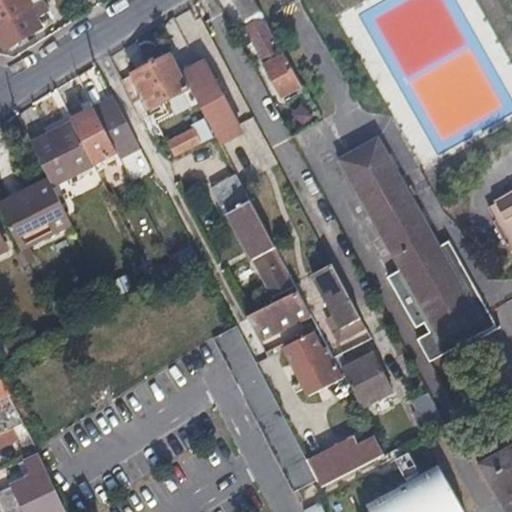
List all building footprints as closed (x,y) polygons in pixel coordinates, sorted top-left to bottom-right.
[(0,0),(0,24),(1,26),(0,26),(0,32),(6,45),(43,22),(30,0),(0,0)] [(262,8),(257,0),(236,0),(246,15),(262,8)] [(412,171),(511,122),(511,72),(476,0),(341,0),(345,7),(334,13),(412,171)] [(282,93),(302,83),(286,52),(283,54),(262,16),(245,25),(282,93)] [(139,111),(190,86),(187,81),(183,71),(176,58),(173,52),(122,77),(139,111)] [(205,59),(183,71),(187,81),(190,86),(205,115),(219,142),(242,131),(205,59)] [(116,94),(96,104),(118,149),(120,154),(141,142),(116,94)] [(96,104),(74,116),(76,121),(95,161),(118,149),(96,104)] [(34,145),(51,179),(54,185),(95,161),(76,121),(34,145)] [(177,152),(199,141),(192,126),(170,138),(177,152)] [(414,336),(428,361),(495,323),(488,310),(447,238),(438,244),(376,135),(338,157),(400,268),(387,275),(415,326),(423,321),(428,329),(414,336)] [(291,141),(273,147),(287,184),(304,178),(291,141)] [(269,248),(272,246),(261,224),(235,174),(210,187),(223,215),(227,213),(269,297),(289,287),(269,248)] [(51,179),(0,203),(0,207),(19,247),(72,221),(54,185),(51,179)] [(511,186),(502,192),(503,195),(494,200),(496,205),(489,208),(498,225),(503,222),(508,231),(502,234),(507,243),(511,240),(511,186)] [(154,284),(178,272),(171,258),(148,269),(154,284)] [(357,328),(326,265),(308,274),(327,313),(319,318),(331,341),(357,328)] [(243,314),(252,332),(267,324),(271,329),(305,311),(294,290),(243,314)] [(235,321),(211,333),(289,488),(315,476),(306,460),(235,321)] [(308,393),(338,378),(328,359),(323,347),(318,350),(308,331),(282,343),(308,393)] [(389,394),(369,356),(338,371),(357,409),(389,394)] [(0,433),(23,423),(9,394),(0,376),(0,433)] [(306,460),(315,476),(320,486),(378,456),(369,440),(351,449),(346,439),(306,460)] [(511,511),(511,444),(480,462),(508,511),(511,511)] [(30,477),(0,491),(0,505),(2,510),(17,503),(21,511),(62,511),(42,461),(37,452),(21,460),(30,477)] [(366,503),(370,511),(460,511),(436,466),(366,503)] [(21,511),(17,503),(2,510),(3,511),(21,511)] [(322,511),(318,503),(302,510),(302,511),(322,511)]
